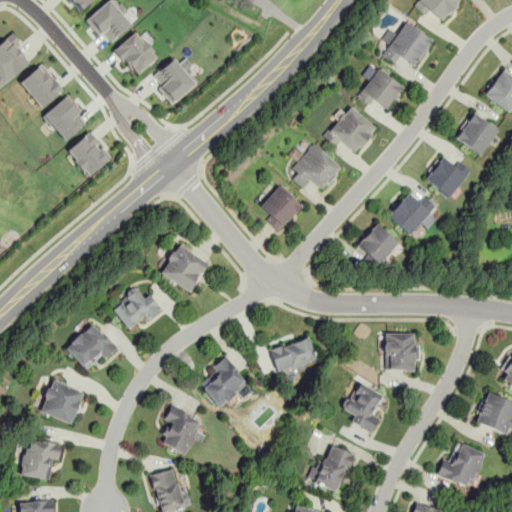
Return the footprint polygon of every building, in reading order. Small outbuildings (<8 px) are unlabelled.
[(70,0),(79,9),(88,0),(70,0)] [(106,0),(84,19),(98,36),(102,32),(110,42),(131,24),(110,0),(106,0)] [(461,1),(460,0),(416,0),(415,1),(438,24),(461,1)] [(432,40),(403,19),(384,43),(388,46),(384,51),(410,70),(432,40)] [(156,57),(135,30),(113,48),(134,74),(156,57)] [(0,86),(29,61),(16,46),(21,42),(11,31),(0,40),(0,86)] [(161,85),(157,88),(171,103),(194,82),(172,57),(152,75),(161,85)] [(62,88),(40,63),(19,82),(41,106),(62,88)] [(373,66),(356,93),(385,112),(402,85),(373,66)] [(511,107),(511,76),(500,69),(483,95),(509,112),(511,107)] [(42,115),(64,140),(85,122),(77,113),(81,110),(67,94),(42,115)] [(376,128),(349,104),(321,135),(335,147),(341,140),(355,152),(376,128)] [(454,137),(479,154),(498,128),(473,110),(454,137)] [(110,157),(89,131),(66,149),(87,175),(110,157)] [(340,165),(311,144),(287,176),(302,188),(308,180),(322,190),(340,165)] [(423,177),(448,198),(470,171),(445,151),(423,177)] [(256,208),(277,229),(301,205),(280,184),(256,208)] [(386,214),(407,234),(417,223),(424,229),(434,218),(428,212),(435,204),(422,192),(415,199),(407,191),(386,214)] [(377,265),(399,242),(377,221),(355,243),(377,265)] [(189,291),(207,260),(176,242),(158,272),(189,291)] [(148,291),(141,297),(133,287),(110,307),(129,330),(159,305),(148,291)] [(64,347),(84,367),(98,353),(103,359),(117,346),(91,320),(64,347)] [(383,370),(415,371),(415,333),(383,332),(383,370)] [(268,348),(276,373),(316,361),(309,336),(268,348)] [(511,353),(499,380),(511,385),(511,353)] [(215,406),(234,392),(238,397),(251,389),(226,354),(210,366),(217,375),(202,386),(215,406)] [(82,388),(48,378),(38,412),(72,422),(82,388)] [(384,395),(358,380),(342,408),(353,414),(348,421),(370,434),(379,418),(373,414),(384,395)] [(501,436),(511,419),(511,404),(489,390),(472,418),(501,436)] [(191,439),(198,442),(203,434),(195,429),(200,420),(171,403),(161,420),(169,424),(159,441),(183,454),(191,439)] [(52,479),(57,441),(24,437),(19,475),(52,479)] [(353,454),(327,443),(311,481),(338,492),(353,454)] [(442,457),(435,474),(469,488),(483,453),(458,443),(451,461),(442,457)] [(149,473),(158,511),(162,511),(186,506),(175,466),(149,473)] [(51,511),(51,501),(17,501),(17,511),(51,511)] [(445,511),(446,510),(413,501),(410,511),(445,511)]
